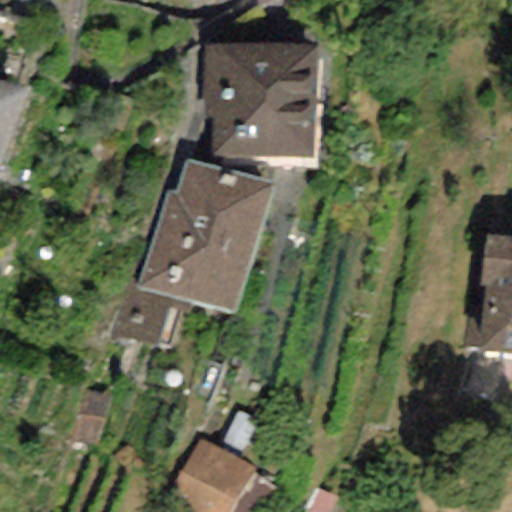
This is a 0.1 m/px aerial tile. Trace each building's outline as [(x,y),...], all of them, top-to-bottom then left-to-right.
[(208,160),(313,164),(317,51),(203,47),(200,120),(209,121),(208,160)] [(0,175),(27,99),(0,90),(0,175)] [(273,192),(186,165),(176,197),(167,194),(138,290),(234,319),(273,192)] [(511,246),(486,243),(479,291),(486,292),(477,358),(511,362),(511,246)] [(229,511),(243,488),(185,456),(154,511),(229,511)]
